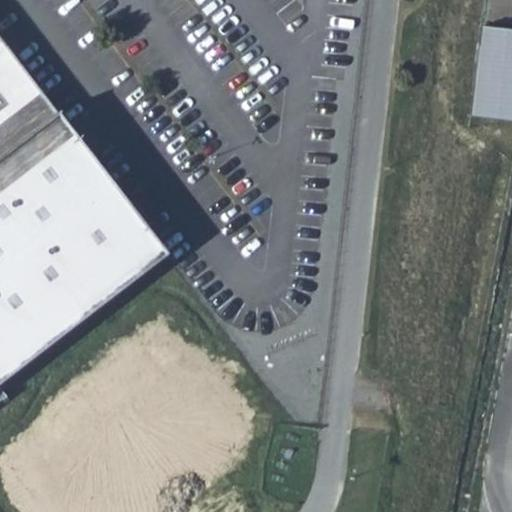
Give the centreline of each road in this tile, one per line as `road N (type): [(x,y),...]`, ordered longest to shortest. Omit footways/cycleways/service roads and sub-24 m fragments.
road 1 (unknown): [(286,184),(277,274),(262,290),(244,291),(27,0)]
road 2 (unknown): [(286,184),(140,0)]
